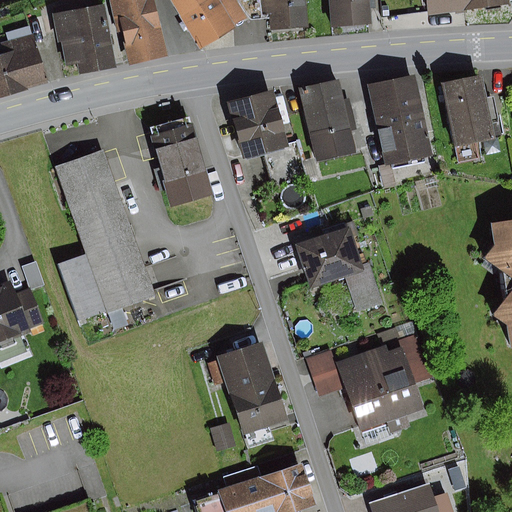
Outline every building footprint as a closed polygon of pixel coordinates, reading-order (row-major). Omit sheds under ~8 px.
[(151,0),(107,0),(112,19),(115,18),(126,67),(165,58),(151,0)] [(169,0),(200,49),(235,28),(234,25),(218,0),(169,0)] [(234,0),(218,0),(234,25),(246,17),(234,0)] [(305,0),(258,0),(260,17),(271,16),(272,33),(308,30),(305,0)] [(328,0),(331,26),(367,23),(365,0),(328,0)] [(499,0),(421,0),(424,17),(500,8),(499,0)] [(102,3),(51,14),(57,42),(60,41),(67,76),(115,67),(102,3)] [(9,50),(0,52),(0,96),(48,82),(30,24),(4,32),(9,50)] [(412,78),(367,87),(382,163),(426,155),(412,78)] [(479,78),(439,86),(451,149),(490,141),(481,88),(479,78)] [(339,84),(299,91),(312,163),(352,155),(339,84)] [(269,94),(226,105),(240,161),(263,155),(284,150),(269,94)] [(191,129),(152,138),(168,206),(207,197),(191,129)] [(284,150),(263,155),(280,222),(314,213),(297,147),(284,150)] [(102,152),(57,167),(87,257),(60,265),(79,322),(151,299),(102,152)] [(390,164),(377,167),(383,188),(395,185),(390,164)] [(511,219),(487,223),(491,246),(481,258),(499,273),(502,298),(489,315),(502,325),(506,349),(511,348),(511,219)] [(350,228),(289,246),(303,293),(343,281),(353,316),(382,308),(370,269),(363,271),(350,228)] [(35,262),(21,267),(29,290),(44,285),(35,262)] [(9,283),(0,286),(0,345),(29,333),(27,328),(41,321),(26,287),(13,293),(9,283)] [(257,336),(216,348),(241,435),(282,423),(257,336)] [(326,347),(307,354),(321,392),(340,385),(326,347)] [(401,347),(340,365),(360,434),(422,416),(401,347)] [(232,420),(214,423),(218,445),(236,442),(232,420)] [(297,465),(216,491),(222,511),(290,511),(310,506),(297,465)] [(436,511),(428,487),(369,505),(370,511),(436,511)] [(92,511),(88,500),(56,511),(92,511)]
